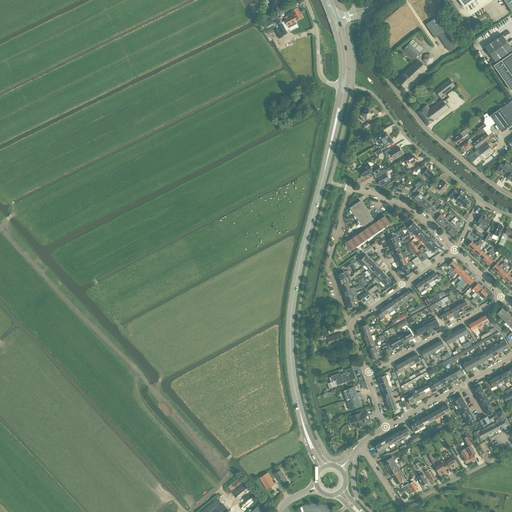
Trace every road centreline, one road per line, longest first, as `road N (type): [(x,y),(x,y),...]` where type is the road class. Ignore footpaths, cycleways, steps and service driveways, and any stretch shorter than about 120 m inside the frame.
road 1 (primary): [(302,423),(290,319),(335,122)]
road 2 (residential): [(511,196),(421,124),(377,67),(370,32)]
road 3 (residential): [(360,446),(401,507),(511,450)]
road 4 (residential): [(367,371),(502,297)]
road 5 (residential): [(480,200),(413,144),(375,95)]
road 6 (residential): [(386,428),(511,357)]
road 7 (residential): [(348,318),(331,266),(348,187)]
road 8 (residential): [(456,250),(407,204),(348,187)]
